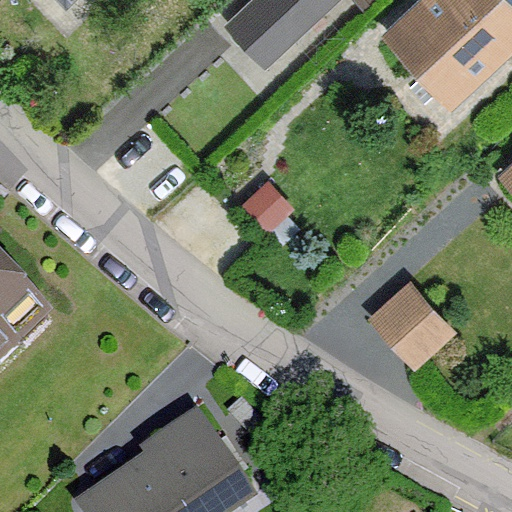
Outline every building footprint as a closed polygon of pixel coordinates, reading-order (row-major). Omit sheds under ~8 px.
[(267,0),(234,32),(265,67),(337,0),(267,0)] [(445,96),(511,34),(511,1),(511,0),(431,0),(391,37),(445,96)] [(0,364),(19,346),(8,334),(33,310),(41,318),(43,316),(0,272),(0,364)] [(414,362),(451,328),(411,284),(374,317),(414,362)] [(170,448),(83,508),(85,511),(228,511),(249,498),(194,418),(164,439),(170,448)]
